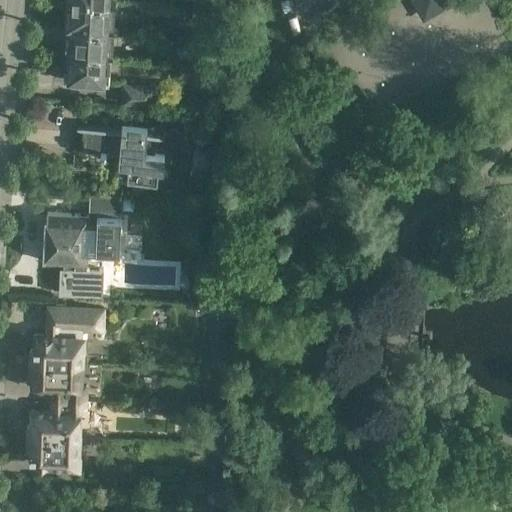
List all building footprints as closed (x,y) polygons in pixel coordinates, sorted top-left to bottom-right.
[(106,28),(108,1),(80,0),(66,0),(65,26),(70,26),(106,28)] [(447,5),(443,0),(414,0),(425,17),(447,5)] [(105,54),(106,28),(70,26),(69,38),(66,40),(66,46),(69,47),(69,52),(105,54)] [(104,79),(105,54),(69,52),(67,72),(64,72),(64,81),(73,81),(73,78),(104,79)] [(194,68),(193,69),(194,71),(195,72),(196,74),(198,75),(199,76),(200,76),(202,76),(203,77),(204,77),(206,76),(207,76),(208,76),(209,75),(210,75),(211,74),(212,73),(213,72),(213,71),(214,71),(213,69),(213,68),(212,67),(212,66),(211,65),(210,65),(209,64),(208,64),(206,63),(205,63),(204,63),(202,63),(201,63),(200,63),(198,64),(197,65),(195,66),(194,68)] [(149,84),(118,83),(117,102),(148,104),(149,84)] [(128,166),(127,174),(127,179),(157,182),(158,168),(163,168),(164,152),(144,150),(146,123),(121,121),(121,129),(83,125),(82,136),(84,136),(83,149),(101,151),(100,154),(105,154),(105,153),(119,154),(118,166),(128,166)] [(150,146),(167,147),(168,129),(151,128),(150,146)] [(121,211),(122,194),(89,193),(88,214),(47,212),(46,212),(44,261),(45,261),(63,262),(63,267),(59,267),(58,294),(103,296),(104,268),(77,267),(77,250),(119,252),(121,216),(119,216),(119,211),(121,211)] [(102,329),(103,315),(103,307),(47,305),(46,321),(49,321),(49,335),(47,335),(47,334),(36,333),(36,334),(33,334),(32,346),(30,349),(29,360),(75,362),(76,345),(82,346),(82,336),(67,335),(67,332),(73,332),(73,327),(102,329)] [(74,383),(75,368),(75,362),(29,360),(29,371),(31,373),(31,386),(52,387),(52,398),(84,400),(85,387),(80,387),(80,384),(74,383)] [(84,413),(84,400),(52,398),(52,410),(30,410),(30,425),(27,428),(27,435),(72,437),(73,421),(79,421),(79,413),(84,413)] [(72,451),(72,437),(27,435),(27,449),(29,452),(29,461),(30,461),(30,462),(42,462),(42,461),(78,463),(78,451),(72,451)] [(100,476),(126,477),(127,465),(101,464),(100,476)]
